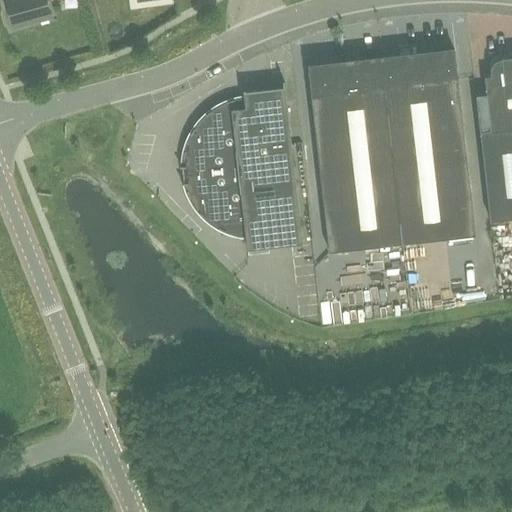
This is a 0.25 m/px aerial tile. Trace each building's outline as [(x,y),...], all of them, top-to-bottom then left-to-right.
[(7,0),(10,10),(8,14),(11,23),(14,25),(15,28),(52,17),(47,1),(51,0),(7,0)] [(455,51),(381,59),(402,242),(476,234),(455,51)] [(480,130),(491,129),(511,126),(511,55),(502,57),(495,60),(491,66),(490,72),(490,74),(485,75),(487,92),(476,94),(480,130)] [(308,68),(329,250),(402,242),(381,59),(308,68)] [(239,235),(245,236),(247,248),(302,242),(285,88),(243,93),(244,97),(238,98),(232,99),(227,101),(222,103),(216,106),(212,109),(207,113),(203,117),(199,121),(195,126),(192,131),(189,136),(187,141),(185,147),(184,153),(183,158),(182,164),(182,170),(183,176),(184,182),(185,187),(187,193),(190,198),(192,203),(196,208),(199,213),(203,217),(208,221),(212,224),(217,227),(223,230),(228,232),(234,234),(239,235)] [(511,126),(491,129),(480,130),(490,220),(511,217),(511,126)]
